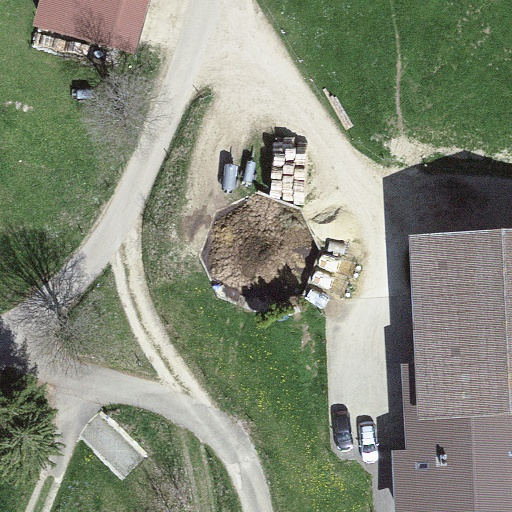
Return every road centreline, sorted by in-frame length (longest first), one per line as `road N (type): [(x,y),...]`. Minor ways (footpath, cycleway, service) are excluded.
road 1 (track): [(224,0),(129,247),(199,417)]
road 2 (residential): [(94,391),(199,417),(253,472),(263,511)]
road 3 (unclassified): [(129,247),(0,352)]
road 4 (residential): [(94,391),(47,511)]
